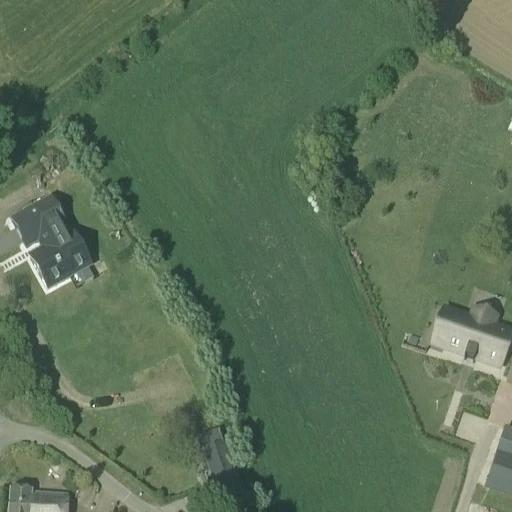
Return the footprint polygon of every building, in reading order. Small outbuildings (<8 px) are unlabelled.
[(12,225),(26,251),(38,244),(43,254),(28,262),(45,293),(88,270),(71,239),(69,240),(63,231),(65,230),(51,204),(12,225)] [(456,316),(443,354),(498,373),(511,335),(494,329),(496,322),(471,313),(469,321),(456,316)] [(511,495),(511,433),(504,431),(486,487),(511,495)] [(222,446),(218,433),(205,437),(209,450),(201,453),(220,511),(243,504),(224,445),(222,446)] [(31,494),(9,492),(7,511),(66,511),(67,499),(31,497),(31,494)]
